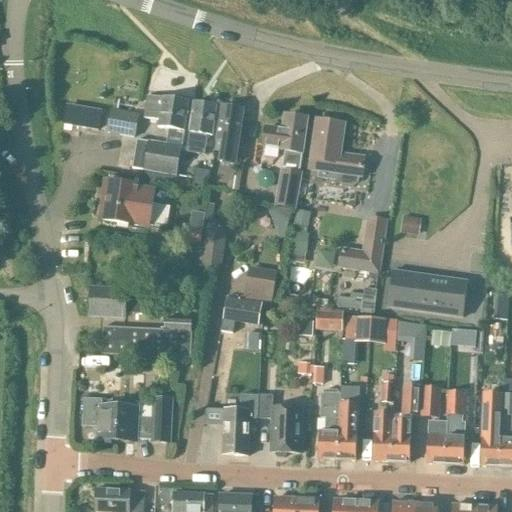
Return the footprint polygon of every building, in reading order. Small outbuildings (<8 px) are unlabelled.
[(148,97),(145,119),(160,121),(159,128),(169,129),(167,145),(181,147),(182,142),(183,131),(185,132),(189,102),(163,98),(163,99),(148,97)] [(213,137),(217,107),(195,103),(187,153),(205,155),(208,136),(213,137)] [(105,129),(108,109),(70,105),(67,125),(105,129)] [(236,165),(244,111),(223,107),(217,142),(224,142),(221,162),(236,165)] [(111,110),(107,134),(135,139),(139,115),(111,110)] [(286,117),(284,131),(267,129),(264,149),(285,152),(283,168),(300,171),(308,120),(286,117)] [(358,184),(359,177),(361,178),(363,160),(339,157),(344,125),(318,121),(312,161),(322,163),(320,172),(319,172),(318,178),(336,181),(339,184),(354,186),(358,184)] [(181,147),(167,145),(136,141),(132,169),(144,171),(142,183),(175,189),(181,147)] [(274,207),(297,210),(303,173),(280,169),(274,207)] [(154,191),(139,188),(107,183),(102,220),(133,225),(148,228),(154,191)] [(404,232),(423,233),(424,218),(405,217),(404,232)] [(367,221),(362,252),(341,249),(338,268),(380,275),(388,224),(367,221)] [(227,226),(207,223),(202,266),(222,268),(227,226)] [(247,274),(245,290),(274,294),(277,271),(263,270),(262,276),(247,274)] [(464,319),(468,284),(393,274),(388,310),(464,319)] [(509,296),(509,283),(491,281),(490,294),(509,296)] [(142,316),(143,293),(91,290),(90,317),(125,319),(125,315),(142,316)] [(362,309),(362,308),(363,300),(338,297),(337,306),(362,309)] [(223,321),(259,327),(262,306),(227,300),(223,321)] [(343,313),(317,312),(316,331),(343,333),(343,313)] [(346,340),(369,342),(370,318),(358,317),(358,318),(348,317),(346,340)] [(386,319),(370,318),(369,342),(396,344),(398,322),(386,321),(386,319)] [(164,319),(164,331),(103,327),(102,354),(191,359),(192,332),(192,321),(164,319)] [(423,362),(425,324),(398,323),(397,342),(411,343),(410,361),(423,362)] [(326,386),(327,369),(314,368),(313,385),(326,386)] [(383,404),(392,404),(394,376),(385,376),(383,404)] [(503,394),(500,440),(498,468),(511,468),(511,440),(511,441),(511,429),(511,428),(511,394),(511,385),(503,385),(503,394)] [(402,417),(420,418),(421,388),(404,387),(402,417)] [(421,388),(420,418),(440,419),(441,389),(421,388)] [(320,460),(338,461),(339,406),(341,406),(341,394),(337,391),(326,391),(323,394),(322,394),(320,419),(325,419),(325,433),(321,432),(320,460)] [(446,423),(444,465),(464,466),(465,438),(466,424),(463,424),(464,417),(465,392),(448,391),(446,423)] [(481,467),(498,468),(500,440),(503,394),(483,394),(482,439),(481,467)] [(259,395),(258,420),(272,420),(273,408),(273,396),(259,395)] [(86,401),(85,427),(100,428),(99,441),(137,442),(137,440),(151,441),(153,441),(153,443),(171,444),(173,399),(153,399),(152,403),(152,415),(153,415),(152,420),(138,419),(139,411),(136,411),(102,409),(102,402),(86,401)] [(341,406),(339,406),(338,461),(356,462),(358,434),(355,434),(356,407),(341,406)] [(272,420),(271,454),(275,454),(275,456),(277,459),(284,459),(287,457),(287,454),(291,454),(300,455),(302,409),(273,408),(272,420)] [(246,414),(233,413),(225,413),(223,457),(248,458),(250,421),(245,420),(246,414)] [(373,463),(392,464),(393,421),(394,415),(376,414),(373,463)] [(394,415),(393,421),(392,464),(410,465),(412,422),(394,421),(394,415)] [(427,465),(444,465),(446,423),(429,423),(427,465)] [(143,511),(145,494),(130,493),(130,492),(97,491),(96,511),(143,511)] [(175,494),(173,511),(213,511),(214,496),(205,495),(175,494)] [(220,511),(252,511),(253,498),(221,496),(220,511)] [(296,511),(297,500),(277,499),(276,511),(296,511)] [(319,511),(320,501),(297,500),(296,511),(319,511)] [(355,511),(356,503),(335,502),(335,511),(355,511)] [(378,511),(379,504),(356,503),(355,511),(378,511)]
